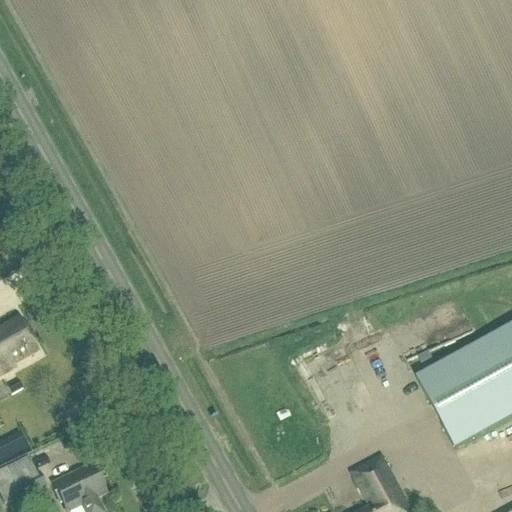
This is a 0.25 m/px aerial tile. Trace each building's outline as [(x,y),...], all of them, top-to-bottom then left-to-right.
[(371,313),(375,333),(395,329),(391,309),(371,313)] [(37,355),(19,323),(0,333),(0,381),(15,374),(13,369),(37,355)] [(511,329),(506,332),(416,381),(455,452),(511,420),(511,329)] [(35,478),(27,462),(0,476),(0,501),(4,509),(16,502),(18,505),(45,491),(38,477),(35,478)] [(409,511),(382,462),(353,478),(372,511),(370,511),(409,511)] [(106,498),(92,470),(53,488),(63,511),(76,511),(81,510),(82,511),(100,511),(96,502),(106,498)]
